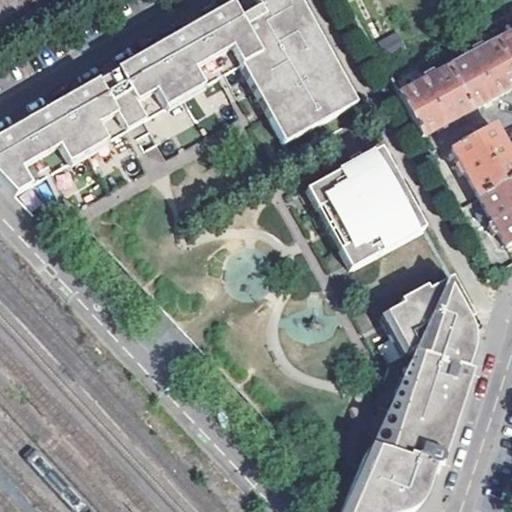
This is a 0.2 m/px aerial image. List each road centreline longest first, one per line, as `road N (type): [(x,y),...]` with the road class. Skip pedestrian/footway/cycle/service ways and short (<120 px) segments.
road 1 (residential): [(290,511),(0,202)]
road 2 (residential): [(0,105),(191,0)]
road 3 (residential): [(511,352),(459,511)]
